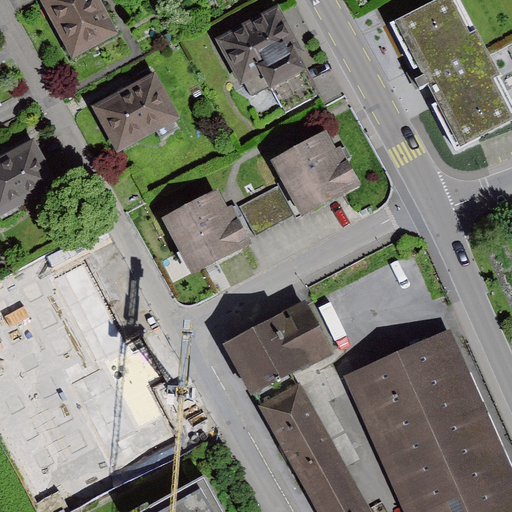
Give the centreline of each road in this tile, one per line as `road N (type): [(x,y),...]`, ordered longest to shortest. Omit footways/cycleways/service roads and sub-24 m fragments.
road 1 (residential): [(177,327),(0,13)]
road 2 (residential): [(177,327),(432,200)]
road 3 (residential): [(322,0),(432,200)]
road 4 (residential): [(278,511),(177,327)]
road 5 (residential): [(432,200),(511,381)]
